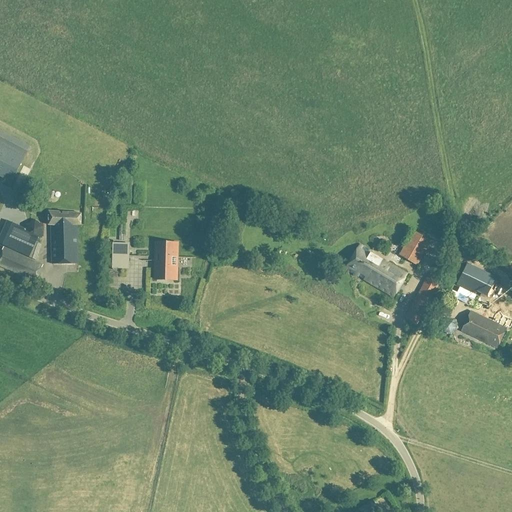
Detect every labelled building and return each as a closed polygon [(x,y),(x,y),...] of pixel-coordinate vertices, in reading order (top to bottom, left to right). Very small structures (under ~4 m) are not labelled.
[(30,145),(0,129),(0,176),(11,182),(30,145)] [(12,184),(19,188),(29,172),(22,168),(12,184)] [(128,218),(134,218),(134,209),(119,209),(119,232),(128,232),(128,218)] [(78,264),(76,225),(81,225),(81,214),(48,211),(49,225),(51,225),(52,264),(78,264)] [(26,226),(22,227),(7,221),(0,237),(0,244),(12,249),(35,261),(41,244),(35,241),(44,236),(44,227),(35,221),(26,226)] [(393,227),(386,240),(392,243),(399,231),(393,227)] [(416,265),(430,241),(413,232),(400,255),(416,265)] [(401,251),(408,239),(402,235),(394,247),(401,251)] [(154,242),(153,281),(178,281),(178,242),(154,242)] [(407,275),(370,253),(370,252),(359,246),(345,270),(356,276),(356,275),(393,297),(407,275)] [(42,265),(3,248),(0,256),(0,266),(35,283),(42,265)] [(487,296),(495,281),(466,267),(457,286),(475,294),(476,290),(487,296)] [(430,300),(436,290),(439,284),(442,277),(431,271),(429,275),(428,274),(404,319),(416,326),(422,316),(430,300)] [(497,349),(506,329),(470,312),(461,331),(497,349)] [(439,325),(441,333),(450,336),(456,329),(454,321),(445,319),(439,325)] [(375,511),(378,511),(373,502),(355,511),(375,511)]
